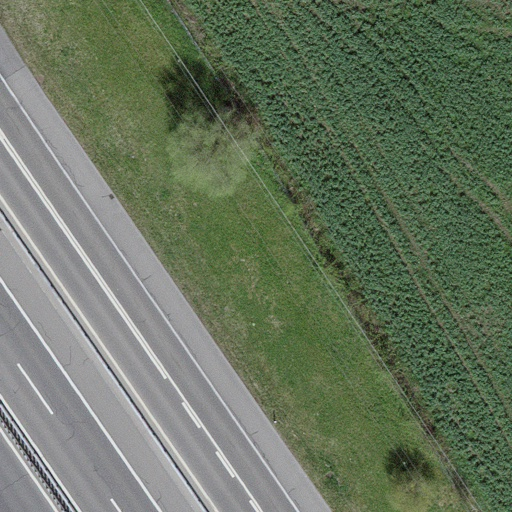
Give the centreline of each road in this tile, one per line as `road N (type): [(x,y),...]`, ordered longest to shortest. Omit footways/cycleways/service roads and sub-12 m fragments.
road 1 (motorway): [(171,409),(160,338),(0,101)]
road 2 (motorway): [(171,409),(0,160)]
road 3 (motorway): [(122,511),(0,333)]
road 4 (motorway): [(241,511),(171,409)]
